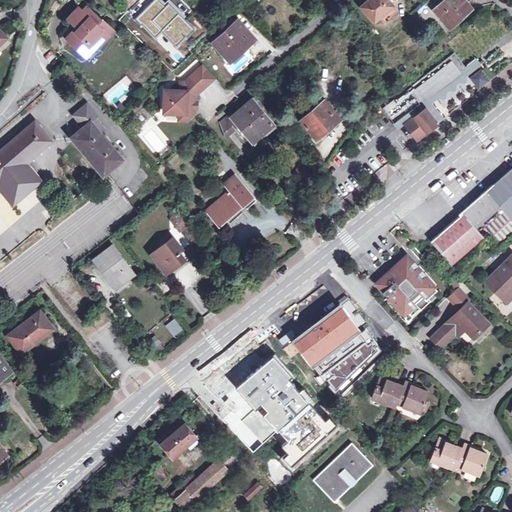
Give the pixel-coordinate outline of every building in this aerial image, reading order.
[(369,0),(361,7),(375,23),(380,18),(385,23),(399,12),(388,0),(369,0)] [(444,0),(433,10),(450,29),(472,9),(463,0),(444,0)] [(68,39),(84,54),(94,44),(97,47),(98,48),(113,31),(88,7),(83,12),(79,8),(69,19),(78,28),(68,39)] [(153,24),(146,31),(169,54),(193,30),(177,14),(161,31),(153,24)] [(215,43),(230,60),(254,38),(239,21),(215,43)] [(87,57),(97,47),(94,44),(84,54),(87,57)] [(432,104),(439,98),(446,100),(447,91),(456,92),(457,84),(465,83),(467,76),(482,65),(476,58),(466,66),(455,53),(383,108),(399,128),(405,124),(417,140),(444,119),(432,104)] [(481,70),(471,77),(478,88),(489,81),(481,70)] [(187,121),(195,113),(195,108),(193,108),(193,103),(196,103),(196,95),(208,84),(198,73),(186,83),(181,83),(182,91),(167,92),(168,114),(183,114),(183,121),(187,121)] [(252,99),(250,102),(269,123),(251,138),(254,142),(275,125),(252,99)] [(312,129),(318,137),(340,118),(324,99),(300,120),(309,131),(312,129)] [(269,123),(250,102),(233,117),(239,125),(236,127),(237,129),(244,137),(247,134),(251,138),(269,123)] [(75,115),(85,127),(73,138),(104,173),(121,159),(100,133),(106,128),(87,106),(75,115)] [(239,125),(233,117),(230,113),(220,121),(226,139),(237,129),(236,127),(239,125)] [(0,182),(22,163),(49,140),(35,123),(0,152),(0,182)] [(316,139),(318,137),(312,129),(309,131),(316,139)] [(22,163),(0,182),(0,187),(12,202),(37,181),(22,163)] [(295,179),(304,183),(309,172),(300,168),(295,179)] [(464,215),(433,241),(452,264),(484,236),(496,250),(511,234),(511,170),(463,213),(464,215)] [(229,180),(232,184),(228,187),(230,190),(206,210),(219,225),(252,196),(235,175),(229,180)] [(173,216),(178,224),(176,226),(181,232),(189,225),(180,212),(173,216)] [(151,255),(167,275),(185,261),(178,253),(182,250),(174,238),(151,255)] [(118,242),(113,246),(123,260),(128,256),(118,242)] [(123,260),(113,246),(95,260),(109,279),(112,277),(117,284),(130,274),(133,277),(136,275),(123,260)] [(507,302),(511,297),(511,256),(495,273),(487,281),(507,302)] [(438,291),(407,257),(377,285),(387,296),(388,296),(404,314),(407,312),(411,317),(421,309),(419,308),(438,291)] [(239,293),(250,285),(241,272),(230,280),(239,293)] [(112,277),(109,279),(117,289),(133,277),(130,274),(117,284),(112,277)] [(460,286),(447,298),(456,309),(470,297),(460,286)] [(356,313),(344,297),(326,311),(300,331),(287,342),(337,400),(383,353),(366,327),(356,313)] [(469,303),(446,324),(458,336),(465,330),(469,334),(473,339),(489,324),(469,303)] [(39,334),(51,325),(40,311),(8,335),(22,353),(42,338),(39,334)] [(153,331),(162,342),(181,325),(172,315),(153,331)] [(458,336),(446,324),(436,334),(450,348),(460,338),(458,336)] [(54,329),(51,325),(39,334),(42,338),(54,329)] [(465,330),(458,336),(460,338),(463,341),(469,334),(465,330)] [(340,426),(274,354),(226,398),(292,470),(340,426)] [(0,379),(10,372),(0,358),(0,379)] [(373,399),(396,407),(397,404),(420,412),(421,410),(425,411),(429,402),(424,400),(428,391),(412,385),(413,383),(405,380),(403,386),(391,382),(391,380),(381,376),(373,399)] [(221,402),(225,393),(218,389),(213,398),(221,402)] [(186,408),(191,405),(184,397),(180,401),(186,408)] [(182,420),(185,423),(197,437),(207,427),(193,411),(182,420)] [(197,437),(185,423),(161,443),(173,457),(197,437)] [(431,461),(455,470),(456,467),(479,476),(487,454),(470,447),(471,445),(465,443),(463,449),(447,442),(447,440),(440,438),(431,461)] [(334,502),(373,465),(352,443),(314,480),(334,502)] [(0,464),(10,457),(0,444),(0,464)] [(230,450),(218,460),(226,469),(237,459),(230,450)] [(226,469),(218,460),(185,490),(161,463),(151,472),(184,509),(228,471),(226,469)] [(248,499),(262,487),(258,483),(244,494),(248,499)]
